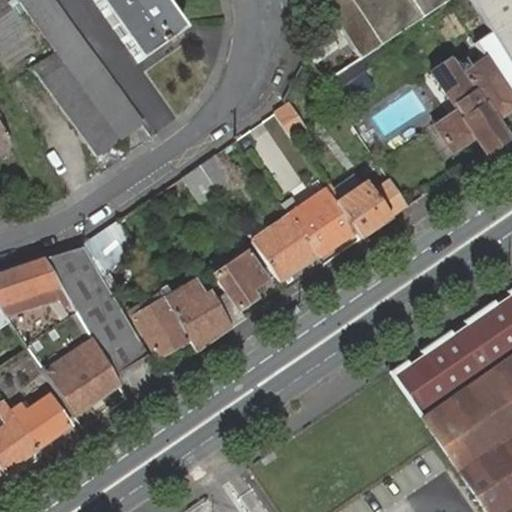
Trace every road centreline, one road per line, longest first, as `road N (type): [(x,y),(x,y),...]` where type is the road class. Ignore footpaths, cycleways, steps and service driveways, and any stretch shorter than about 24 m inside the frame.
road 1 (primary): [(511,190),(41,511)]
road 2 (primary): [(105,511),(511,233)]
road 3 (residential): [(0,245),(81,212),(207,125),(249,69),(254,10)]
